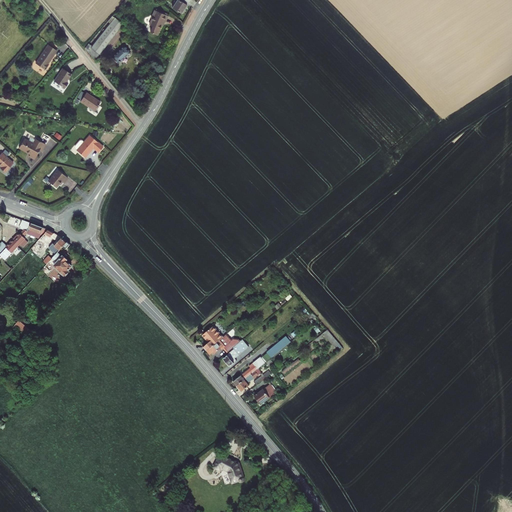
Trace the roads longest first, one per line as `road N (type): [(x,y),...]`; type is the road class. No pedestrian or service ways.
road 1 (tertiary): [(142,299),(322,511)]
road 2 (track): [(498,511),(495,354)]
road 3 (tertiary): [(211,0),(143,126)]
road 4 (residential): [(59,23),(143,126)]
